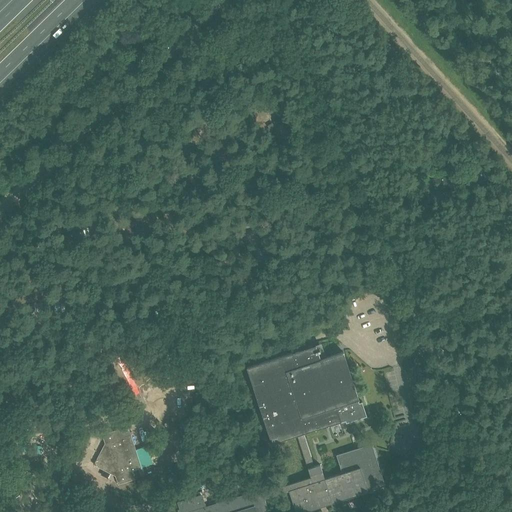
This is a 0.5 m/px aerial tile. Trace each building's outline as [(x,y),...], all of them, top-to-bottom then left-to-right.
[(451,177),(427,180),(429,189),(441,187),(441,191),(453,189),(451,177)] [(303,433),(340,421),(345,420),(345,422),(366,415),(361,401),(358,402),(357,399),(343,351),(320,359),(315,345),(246,366),(270,443),(297,435),(308,468),(310,476),(266,491),(262,492),(262,491),(257,492),(256,490),(205,506),(202,493),(177,502),(179,508),(177,509),(177,511),(263,511),(268,509),(264,498),(267,497),(289,490),(295,511),(301,511),(368,490),(384,485),(371,444),(336,455),(341,472),(324,478),(320,464),(313,466),(303,433)] [(72,425),(64,423),(63,432),(71,433),(72,425)] [(141,467),(131,434),(122,437),(119,429),(102,434),(104,443),(93,464),(115,475),(117,484),(135,478),(132,470),(141,467)] [(0,511),(2,511),(2,500),(18,489),(10,477),(0,483),(0,511)]
